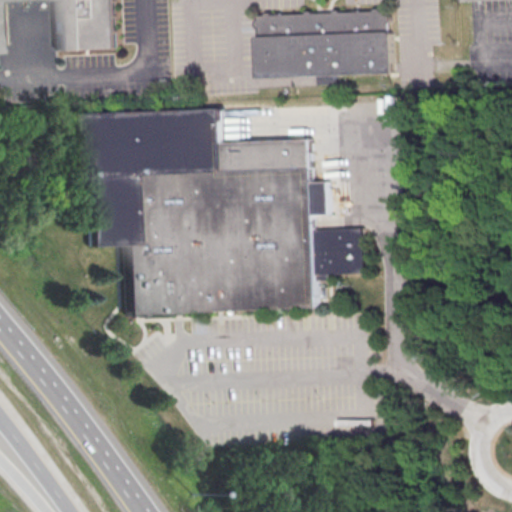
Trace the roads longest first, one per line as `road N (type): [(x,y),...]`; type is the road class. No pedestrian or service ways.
road 1 (motorway): [(145,511),(0,318)]
road 2 (residential): [(511,407),(491,416),(475,444),(484,476),(511,490)]
